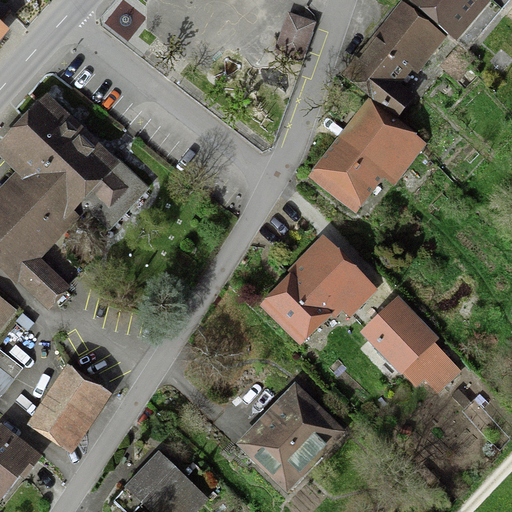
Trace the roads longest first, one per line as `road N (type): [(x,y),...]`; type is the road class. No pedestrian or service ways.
road 1 (residential): [(64,511),(268,197)]
road 2 (residential): [(268,197),(66,15)]
road 3 (residential): [(268,197),(342,0)]
